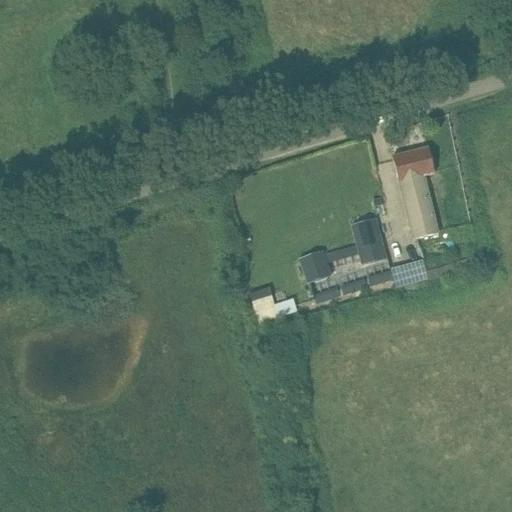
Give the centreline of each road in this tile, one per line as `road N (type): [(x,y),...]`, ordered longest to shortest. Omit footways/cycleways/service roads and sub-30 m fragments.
road 1 (unclassified): [(0,224),(511,72)]
road 2 (track): [(156,0),(175,170)]
